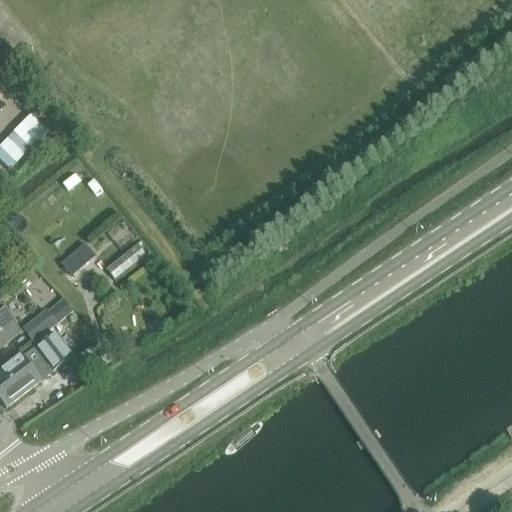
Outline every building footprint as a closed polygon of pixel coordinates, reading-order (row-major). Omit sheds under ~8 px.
[(53,124),(36,107),(0,144),(0,147),(16,162),(53,124)] [(85,246),(61,267),(70,277),(94,257),(85,246)] [(106,272),(114,282),(145,257),(137,247),(106,272)] [(0,351),(21,335),(0,309),(0,308),(0,351)] [(47,313),(25,331),(35,344),(57,326),(47,313)] [(0,403),(6,411),(73,359),(54,335),(23,359),(20,356),(0,371),(0,403)]
